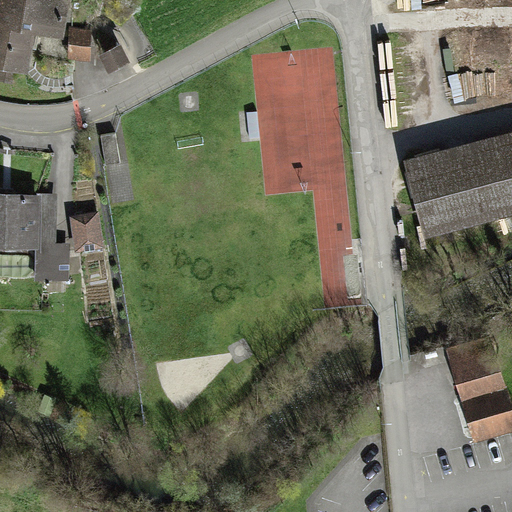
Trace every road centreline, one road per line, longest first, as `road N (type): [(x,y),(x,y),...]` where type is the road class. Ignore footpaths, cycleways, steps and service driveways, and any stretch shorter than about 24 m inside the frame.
road 1 (residential): [(402,511),(345,0)]
road 2 (residential): [(0,117),(47,118),(109,104),(304,0)]
